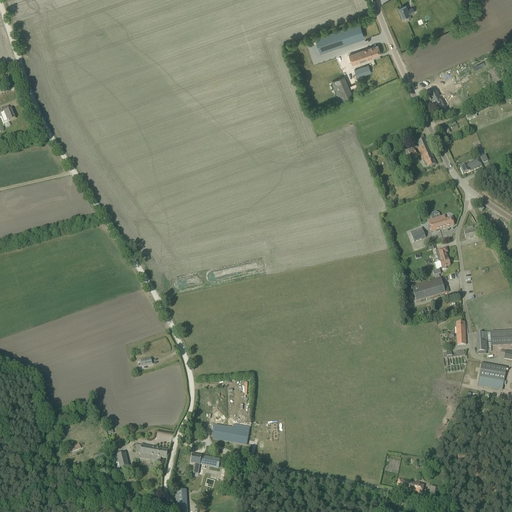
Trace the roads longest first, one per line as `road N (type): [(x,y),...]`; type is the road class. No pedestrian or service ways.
road 1 (unclassified): [(177,436),(191,381),(176,335),(44,120),(0,7)]
road 2 (unclassified): [(461,511),(177,436)]
road 3 (tertiary): [(465,187),(446,163),(373,0)]
road 4 (unclassified): [(511,365),(469,349),(457,242),(465,187)]
